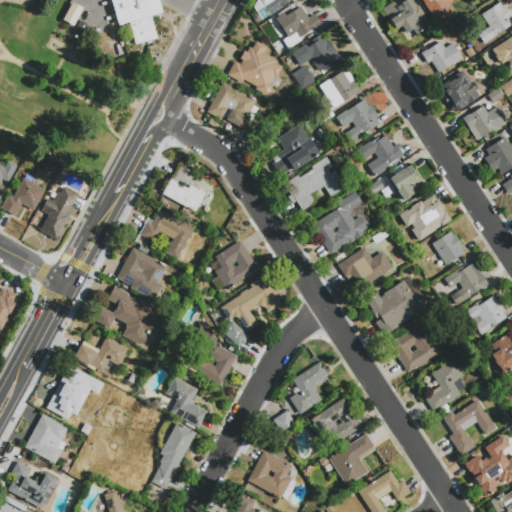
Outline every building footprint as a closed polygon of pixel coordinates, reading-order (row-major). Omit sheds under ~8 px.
[(157,39),(135,45),(129,23),(118,26),(110,0),(158,0),(162,13),(150,17),(157,39)] [(293,0),(279,9),(280,10),(269,17),(269,16),(261,21),(253,8),(257,0),(293,0)] [(415,36),(412,31),(407,34),(405,36),(399,28),(395,31),(381,10),(396,0),(398,0),(401,3),(405,0),(409,0),(414,7),(416,6),(426,21),(423,23),(425,25),(426,26),(425,28),(425,29),(415,36)] [(458,0),(449,7),(455,16),(437,27),(426,9),(420,0),(458,0)] [(511,22),(511,27),(484,46),(478,36),(490,29),(482,17),(500,5),(503,9),(505,8),(511,17),(511,19),(511,20),(511,22)] [(276,19),(275,19),(284,13),(286,16),(300,6),(307,18),(314,13),(321,24),(299,38),(295,33),(288,37),(276,19)] [(313,41),(321,35),(326,43),(329,41),(340,58),(318,72),(310,60),(300,67),(291,54),(305,45),(307,48),(314,43),(313,41)] [(492,51),(511,37),(511,76),(509,78),(492,51)] [(227,75),(235,61),(240,64),(242,60),(240,59),(244,51),(246,52),(249,47),(252,49),(256,42),(266,47),(262,53),(276,60),(275,62),(282,66),(276,77),(281,80),(277,87),(272,85),(266,95),(227,75)] [(453,45),(463,60),(440,75),(432,63),(429,66),(422,55),(428,51),(428,52),(441,44),(445,50),(453,45)] [(301,91),(292,77),(305,69),(313,83),(301,91)] [(347,71),(361,93),(331,112),(334,117),(323,124),(319,116),(328,111),(322,101),(326,98),(320,88),(347,71)] [(443,98),(443,97),(441,93),(444,91),(442,87),(453,80),(453,81),(460,76),(465,82),(467,81),(469,84),(472,82),(477,90),(474,92),(478,97),(453,114),(443,98)] [(511,95),(507,99),(500,89),(511,80),(511,95)] [(208,114),(223,85),(256,102),(254,107),(258,110),(251,123),(247,121),(242,131),(225,121),(224,123),(208,114)] [(501,90),(505,96),(493,104),(489,97),(501,90)] [(352,124),(342,130),(338,122),(336,119),(363,101),(368,108),(370,107),(378,119),(375,120),(379,126),(351,145),(345,135),(355,129),(352,124)] [(498,108),(508,123),(477,143),(463,120),(469,116),(470,117),(484,109),(488,115),(498,108)] [(280,178),(272,166),(281,161),(276,154),(281,151),(276,142),(300,127),(308,141),(310,140),(320,156),(294,173),(292,170),(280,178)] [(399,144),(402,150),(400,151),(403,156),(388,165),(390,168),(374,178),(366,166),(377,159),(374,153),(363,160),(357,151),(370,142),(370,143),(377,138),(378,140),(385,136),(393,148),(399,144)] [(511,149),(511,169),(502,176),(498,170),(493,173),(485,161),(490,157),(486,151),(505,139),(511,149)] [(292,203),(287,196),(290,195),(286,189),(287,188),(284,184),(297,175),(299,178),(312,169),(310,167),(325,157),(331,166),(327,170),(329,173),(334,170),(340,181),(336,184),(340,189),(330,196),(323,186),(316,191),(321,198),(302,211),(295,201),(292,203)] [(6,182),(3,180),(0,186),(0,191),(4,193),(0,200),(0,166),(6,170),(13,174),(9,183),(6,182)] [(179,166),(195,175),(191,182),(195,184),(193,188),(206,195),(196,213),(163,196),(179,166)] [(411,166),(420,182),(419,183),(422,189),(402,201),(389,179),(393,177),(390,173),(401,166),(404,170),(411,166)] [(511,193),(509,195),(502,184),(511,178),(510,176),(511,174),(511,193)] [(22,204),(15,216),(1,208),(9,194),(13,196),(23,178),(46,190),(34,211),(22,204)] [(372,193),(368,186),(377,180),(382,187),(372,193)] [(387,186),(391,193),(384,197),(380,190),(387,186)] [(57,242),(41,233),(50,217),(42,212),(48,201),(53,204),(59,194),(61,195),(64,190),(78,197),(72,208),(74,210),(57,242)] [(355,194),(361,204),(348,213),(354,222),(360,217),(365,225),(364,226),(369,232),(347,247),(346,245),(330,256),(312,227),(340,209),(339,204),(355,194)] [(435,203),(437,203),(441,210),(440,211),(442,215),(444,214),(448,221),(419,240),(417,241),(401,215),(407,211),(408,212),(412,210),(412,209),(420,203),(421,205),(432,198),(435,203)] [(178,261),(167,255),(174,241),(160,234),(155,245),(140,237),(147,224),(152,227),(159,214),(193,232),(178,261)] [(455,236),(463,248),(461,250),(464,255),(446,267),(433,246),(451,234),(453,238),(455,236)] [(227,291),(216,273),(223,268),(216,258),(240,241),(259,270),(227,291)] [(138,250),(141,245),(145,248),(149,250),(147,255),(138,250)] [(131,287),(117,280),(133,249),(167,267),(158,284),(162,286),(154,302),(130,290),(131,287)] [(382,254),(392,269),(360,291),(351,276),(346,279),(339,267),(365,250),(372,261),(382,254)] [(449,295),(461,287),(457,281),(449,287),(443,278),(465,263),(467,267),(474,263),(488,285),(457,306),(449,295)] [(270,283),(278,293),(280,296),(279,299),(278,301),(281,306),(268,314),(265,309),(264,309),(261,309),(258,308),(257,308),(249,313),(258,326),(247,333),(246,333),(236,317),(229,322),(221,309),(240,296),(240,295),(252,288),(251,286),(259,281),(260,283),(262,282),(264,282),(266,282),(267,282),(269,282),(270,283)] [(422,309),(397,325),(398,328),(386,335),(383,330),(377,321),(380,320),(379,317),(376,319),(367,305),(365,302),(377,295),(378,298),(404,281),(413,297),(419,293),(425,304),(420,307),(422,309)] [(142,346),(122,336),(127,327),(125,326),(126,324),(114,317),(108,328),(94,321),(102,307),(113,313),(117,305),(108,300),(114,287),(127,294),(127,296),(133,299),(134,298),(160,312),(149,334),(148,333),(146,337),(147,337),(142,346)] [(0,291),(1,290),(5,292),(6,290),(17,296),(16,297),(12,305),(14,306),(0,333),(0,291)] [(496,299),(504,312),(502,313),(506,318),(489,329),(490,330),(480,336),(471,320),(470,321),(464,311),(463,311),(480,300),(481,303),(492,296),(492,297),(494,300),(496,299)] [(239,349),(223,334),(233,323),(249,339),(239,349)] [(441,355),(407,376),(389,347),(422,326),(441,355)] [(237,358),(221,388),(185,369),(193,354),(199,357),(205,346),(194,340),(201,327),(214,335),(222,350),(237,358)] [(511,369),(502,376),(490,356),(493,354),(488,346),(504,336),(508,343),(511,340),(511,369)] [(109,362),(103,374),(93,369),(92,372),(73,361),(81,346),(82,347),(84,344),(100,352),(107,340),(129,352),(120,368),(109,362)] [(453,362),(463,378),(459,380),(464,389),(459,393),(460,396),(433,413),(425,402),(430,399),(428,395),(439,388),(431,376),(453,362)] [(299,417),(288,401),(299,394),(291,382),(297,378),(318,364),(328,380),(313,390),(321,402),(299,417)] [(131,373),(140,377),(136,385),(127,381),(131,373)] [(208,414),(199,429),(171,414),(177,403),(166,397),(175,380),(198,392),(191,405),(208,414)] [(343,401),(362,429),(336,446),(329,436),(323,440),(311,421),(343,401)] [(496,430),(486,437),(477,424),(464,432),(474,449),(461,457),(449,439),(454,436),(443,420),(452,414),(454,417),(477,402),(496,430)] [(293,425),(281,433),(274,421),(286,413),(293,425)] [(62,452),(55,466),(25,449),(43,416),(69,430),(62,443),(65,444),(61,452),(62,452)] [(166,491),(152,484),(162,465),(161,465),(164,458),(161,456),(177,425),(196,435),(166,491)] [(367,436),(377,453),(361,462),(368,474),(346,488),(329,460),(367,436)] [(264,452),(292,468),(287,477),(292,480),(292,481),(297,484),(288,501),(282,498),(281,500),(248,482),(264,452)] [(506,455),(511,464),(511,476),(486,494),(468,466),(483,455),(487,460),(495,455),(499,461),(506,455)] [(44,511),(42,511),(12,495),(7,493),(12,485),(14,480),(11,477),(18,464),(31,471),(27,480),(37,485),(36,487),(39,488),(46,476),(57,482),(57,483),(59,484),(44,511)] [(403,483),(411,495),(398,503),(392,493),(379,501),(386,511),(369,511),(359,494),(391,473),(399,486),(403,483)] [(109,511),(104,495),(116,491),(122,511),(109,511)] [(511,511),(496,511),(490,502),(504,493),(506,496),(511,492),(511,511)] [(252,511),(236,511),(239,508),(234,506),(240,494),(255,502),(251,511),(252,511)] [(0,511),(0,502),(18,511),(0,511)]
